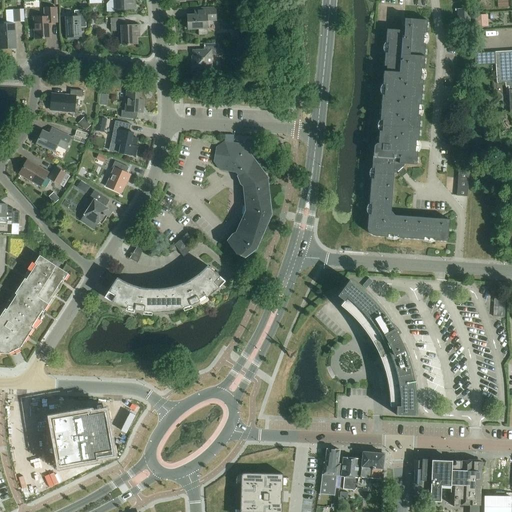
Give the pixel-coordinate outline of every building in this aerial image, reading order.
[(115,0),(116,10),(136,9),(135,0),(133,0),(132,0),(115,0)] [(50,23),(57,22),(57,8),(44,8),(45,17),(33,18),(35,39),(50,38),(50,23)] [(188,29),(198,28),(199,35),(208,35),(207,20),(216,20),(216,8),(200,9),(200,15),(187,15),(188,29)] [(470,8),(457,9),(458,26),(471,26),(470,8)] [(80,25),(86,25),(85,10),(75,11),(75,17),(66,17),(67,37),(81,36),(80,25)] [(475,14),(475,26),(489,26),(488,14),(475,14)] [(137,31),(140,31),(139,24),(125,25),(125,17),(111,18),(111,31),(121,31),(122,45),(138,44),(137,31)] [(374,145),(374,147),(368,227),(368,228),(368,229),(368,230),(368,231),(369,231),(369,232),(370,233),(371,234),(372,235),(373,235),(375,236),(448,241),(449,219),(440,219),(395,215),(391,211),(394,173),(396,173),(404,165),(404,164),(417,165),(428,20),(405,18),(404,30),(387,29),(378,143),(377,143),(375,144),(374,145)] [(0,48),(16,48),(15,24),(0,24),(0,48)] [(212,54),(220,54),(219,43),(206,44),(206,50),(193,50),(193,61),(192,61),(192,70),(202,70),(202,68),(212,68),(212,54)] [(511,50),(495,52),(496,64),(496,83),(505,82),(506,86),(509,86),(510,112),(511,112),(511,50)] [(83,97),(83,90),(71,89),(70,95),(52,94),(51,110),(74,112),(76,96),(83,97)] [(143,112),(144,99),(139,99),(139,92),(127,91),(125,111),(122,110),(121,117),(133,119),(133,112),(143,112)] [(86,120),(81,125),(86,130),(91,125),(86,120)] [(115,120),(112,138),(111,142),(121,144),(119,153),(136,156),(138,146),(136,146),(138,138),(133,137),(134,132),(129,132),(131,124),(115,120)] [(66,149),(71,137),(57,130),(54,136),(42,130),(37,143),(55,151),(58,145),(66,149)] [(87,139),(88,134),(77,130),(75,136),(87,139)] [(234,143),(234,135),(225,135),(225,141),(234,143)] [(268,210),(271,209),(269,183),(265,181),(263,176),(265,173),(249,151),(245,151),(241,148),(241,144),(234,143),(225,141),(216,147),(214,161),(220,170),(236,172),(238,175),(237,176),(240,184),(244,186),(246,206),(243,206),(241,214),(245,215),(237,233),(232,233),(226,241),(236,253),(236,254),(244,258),(245,258),(252,253),(251,249),(255,245),(259,244),(270,220),(267,218),(268,210)] [(41,186),(49,173),(27,160),(19,174),(41,186)] [(129,167),(115,161),(112,168),(114,169),(106,186),(121,193),(126,181),(128,182),(131,174),(126,173),(129,167)] [(67,173),(56,167),(49,178),(60,185),(67,173)] [(466,196),(468,172),(457,171),(455,195),(466,196)] [(99,222),(102,224),(108,215),(107,215),(110,210),(105,207),(109,200),(95,190),(88,200),(92,203),(81,220),(94,229),(99,222)] [(0,203),(0,216),(6,217),(6,221),(12,221),(13,207),(7,207),(7,204),(0,203)] [(198,231),(193,226),(180,240),(185,245),(198,231)] [(191,250),(185,245),(180,240),(175,245),(184,257),(191,250)] [(143,249),(138,247),(130,258),(138,263),(143,249)] [(20,348),(68,274),(40,255),(0,316),(0,353),(9,354),(20,348)] [(219,287),(225,281),(208,266),(203,270),(199,274),(194,278),(188,281),(183,284),(176,286),(171,287),(165,288),(159,289),(153,289),(146,288),(140,287),(134,286),(128,284),(123,281),(117,278),(105,297),(112,301),(119,305),(127,308),(134,310),(144,311),(151,312),(160,312),(168,311),(176,310),(184,308),(191,305),(200,301),(206,297),(213,292),(219,287)] [(396,415),(416,415),(416,405),(416,397),(415,389),(414,381),(412,373),(410,365),(408,357),(405,350),(402,342),(398,335),(394,328),(390,321),(385,314),(380,308),(375,302),(369,296),(363,290),(357,285),(349,279),(337,295),(344,301),(341,305),(346,310),(351,314),(356,319),(360,324),(365,330),(368,335),(372,341),(375,347),(378,353),(381,359),(383,366),(385,372),(387,379),(388,385),(389,392),(390,399),(390,406),(396,406),(396,415)] [(494,297),(494,316),(505,316),(505,297),(494,297)] [(371,346),(366,348),(370,359),(375,356),(371,346)] [(79,414),(39,421),(43,446),(44,454),(46,461),(47,468),(87,461),(87,459),(103,456),(96,413),(79,416),(79,414)] [(338,460),(339,449),(326,448),(325,462),(323,462),(321,485),(320,493),(335,495),(337,475),(339,475),(340,464),(336,463),(336,460),(338,460)] [(382,469),(383,453),(362,451),(362,452),(360,477),(358,477),(357,487),(367,488),(368,488),(369,478),(381,479),(382,469)] [(358,467),(359,458),(357,458),(356,457),(353,456),(352,458),(343,457),(341,476),(345,476),(345,480),(343,480),(343,488),(353,489),(353,481),(352,481),(352,477),(356,477),(357,475),(358,471),(357,470),(357,466),(358,467)] [(427,498),(429,459),(422,459),(422,460),(417,460),(417,458),(416,458),(416,460),(413,460),(413,469),(414,469),(414,484),(412,483),(413,497),(427,498)] [(441,486),(450,486),(449,504),(470,505),(469,511),(482,511),(483,505),(480,505),(481,464),(472,464),(472,461),(451,460),(451,461),(431,460),(429,501),(440,502),(441,486)] [(241,475),(240,511),(281,511),(282,502),(281,502),(281,491),(282,492),(283,474),(243,473),(242,473),(241,473),(241,474),(241,475)] [(511,496),(484,495),(483,511),(510,511),(511,501),(511,496)]
